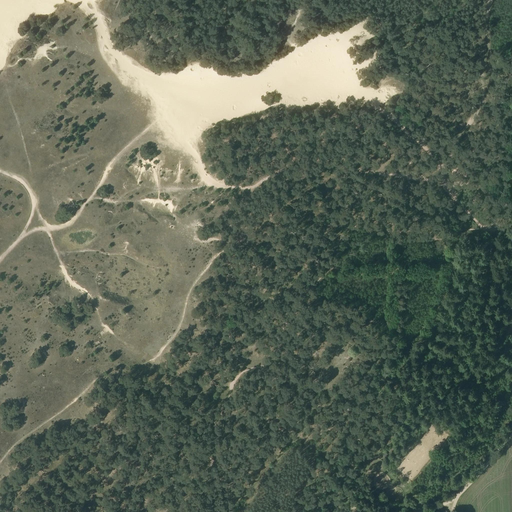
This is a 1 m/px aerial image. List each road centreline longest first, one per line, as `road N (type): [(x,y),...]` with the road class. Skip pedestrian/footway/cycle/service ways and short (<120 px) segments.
road 1 (unknown): [(216,511),(214,447),(226,404),(246,376),(268,363),(281,318),(315,280),(337,231),(359,219),(432,229),(475,221)]
road 2 (track): [(475,221),(437,162),(372,99),(316,89),(204,97),(167,89)]
road 3 (track): [(22,235),(70,221),(116,156),(187,96)]
road 4 (track): [(443,176),(486,93),(489,0)]
road 5 (track): [(89,0),(120,60),(167,89)]
